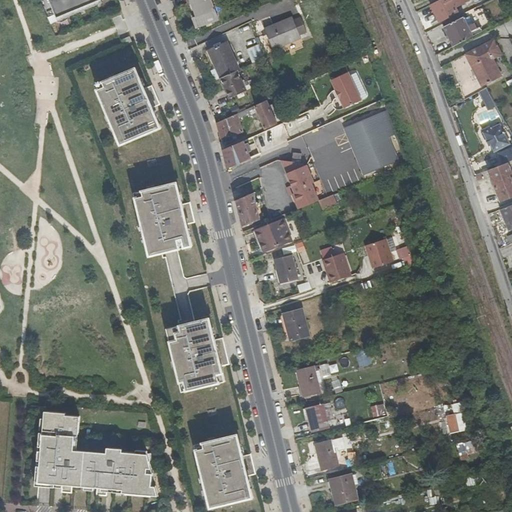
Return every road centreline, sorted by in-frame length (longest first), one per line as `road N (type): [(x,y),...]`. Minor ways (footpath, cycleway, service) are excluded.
road 1 (tertiary): [(291,511),(203,145),(146,0)]
road 2 (residential): [(511,307),(400,0)]
